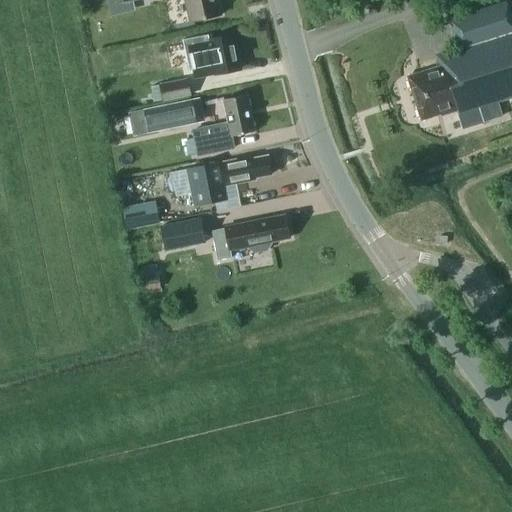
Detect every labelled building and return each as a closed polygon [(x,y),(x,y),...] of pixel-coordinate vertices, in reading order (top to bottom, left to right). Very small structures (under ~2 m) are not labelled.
[(184,0),(189,22),(221,15),(217,0),(184,0)] [(511,19),(506,1),(466,13),(448,19),(456,47),(434,53),(438,66),(418,73),(418,71),(405,75),(419,120),(444,112),(445,114),(457,110),(462,127),(481,121),(477,105),(511,94),(511,19)] [(215,74),(239,69),(233,36),(209,41),(211,55),(195,58),(198,76),(215,73),(215,74)] [(153,102),(190,95),(187,79),(159,85),(150,87),(153,102)] [(194,156),(233,148),(231,137),(254,132),(246,95),(223,100),(228,123),(189,131),(194,156)] [(191,102),(130,115),(134,134),(195,121),(191,102)] [(249,179),(270,174),(267,156),(245,160),(245,158),(232,161),(232,162),(220,164),(220,163),(187,170),(195,206),(227,199),(225,186),(236,183),(236,184),(249,181),(249,179)] [(155,202),(122,208),(126,229),(159,223),(155,202)] [(229,250),(248,246),(248,249),(255,253),(267,251),(271,244),(270,242),(289,238),(284,216),(243,224),(243,225),(211,231),(217,261),(231,258),(229,250)] [(204,242),(200,218),(160,226),(165,250),(204,242)] [(145,291),(161,288),(158,276),(143,279),(145,291)]
